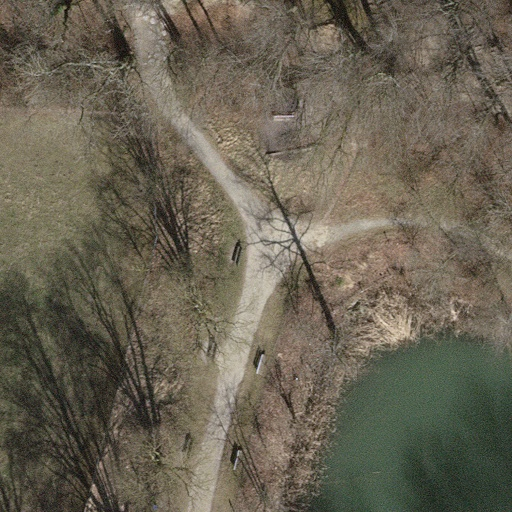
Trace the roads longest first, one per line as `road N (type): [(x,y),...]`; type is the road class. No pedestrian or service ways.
road 1 (track): [(133,0),(153,92),(246,182),(259,211),(261,253)]
road 2 (track): [(261,253),(201,511)]
